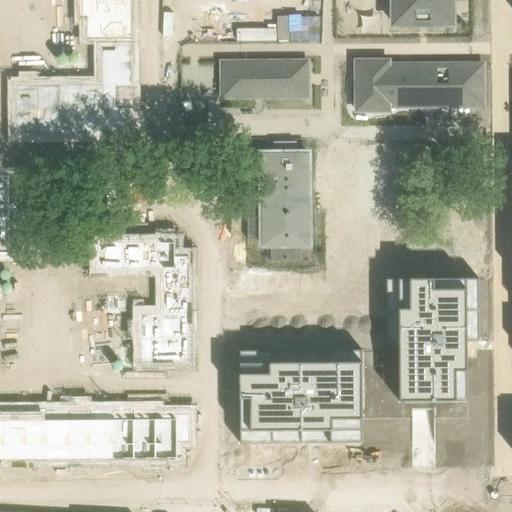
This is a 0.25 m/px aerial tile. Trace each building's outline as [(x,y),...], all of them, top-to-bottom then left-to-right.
[(81,0),(82,18),(87,18),(87,17),(132,16),(132,0),(81,0)] [(209,0),(210,10),(280,10),(280,0),(209,0)] [(394,0),(395,25),(453,24),(453,0),(394,0)] [(58,9),(45,9),(46,17),(58,17),(58,9)] [(132,16),(87,17),(87,18),(87,39),(132,39),(132,16)] [(58,17),(46,17),(46,25),(58,25),(58,17)] [(103,46),(101,46),(102,84),(102,94),(103,94),(103,135),(133,134),(133,107),(119,107),(118,88),(133,88),(132,45),(108,46),(108,50),(103,50),(103,46)] [(38,46),(30,46),(30,58),(38,58),(38,46)] [(46,46),(38,46),(38,58),(46,58),(46,46)] [(81,46),(73,46),(73,58),(81,58),(81,46)] [(89,46),(81,46),(81,58),(89,58),(89,46)] [(222,62),(222,98),(308,97),(308,61),(222,62)] [(389,61),(356,61),(356,111),(389,111),(389,107),(483,106),(483,64),(389,65),(389,61)] [(38,84),(15,85),(16,135),(38,135),(38,84)] [(60,84),(38,84),(38,135),(60,135),(60,84)] [(81,84),(60,84),(60,135),(82,135),(81,84)] [(102,84),(81,84),(82,135),(103,135),(103,94),(102,94),(102,84)] [(9,124),(0,123),(0,132),(9,132),(9,124)] [(262,159),(247,159),(248,239),(262,239),(262,246),(271,246),(271,261),(301,261),(301,246),(309,246),(309,153),(294,153),(294,144),(276,145),(276,153),(262,153),(262,159)] [(0,202),(10,202),(10,175),(0,175),(0,202)] [(10,202),(0,202),(0,227),(10,228),(10,202)] [(10,228),(0,227),(0,254),(10,254),(10,228)] [(124,242),(97,242),(97,270),(124,270),(124,242)] [(149,242),(124,242),(124,270),(149,270),(149,242)] [(176,242),(149,242),(149,270),(163,269),(163,268),(175,268),(175,256),(176,256),(176,242)] [(175,268),(163,268),(163,269),(163,289),(191,289),(190,256),(176,256),(175,256),(175,268)] [(273,351),(240,351),(240,366),(240,380),(240,399),(240,403),(241,444),(363,443),(363,418),(412,418),(412,409),(413,409),(433,409),(434,409),(434,418),(467,417),(467,401),(468,401),(467,341),(480,341),(479,279),(387,279),(387,342),(399,342),(399,351),(363,351),(363,350),(300,351),(288,351),(285,351),(273,351)] [(191,289),(163,289),(163,313),(163,314),(191,314),(191,289)] [(125,296),(97,296),(97,315),(125,315),(125,296)] [(163,313),(140,314),(140,339),(191,338),(191,314),(163,314),(163,313)] [(115,331),(103,331),(103,339),(115,339),(115,331)] [(191,338),(140,339),(141,364),(191,363),(191,338)] [(115,339),(103,339),(103,347),(115,347),(115,339)] [(155,370),(147,371),(147,383),(155,383),(155,370)] [(163,370),(155,370),(155,383),(163,383),(163,370)] [(25,371),(17,372),(17,384),(25,384),(25,371)] [(33,371),(25,371),(25,384),(33,384),(33,371)] [(68,371),(60,371),(60,383),(69,383),(68,371)] [(77,371),(68,371),(69,383),(77,383),(77,371)] [(112,371),(104,371),(104,383),(112,383),(112,371)] [(120,371),(112,371),(112,383),(120,383),(120,371)] [(70,409),(47,410),(47,460),(69,460),(69,419),(70,419),(70,409)] [(113,409),(90,409),(90,419),(91,460),(112,460),(112,419),(113,419),(113,409)] [(156,409),(132,409),(133,419),(134,419),(134,459),(155,459),(155,414),(156,414),(156,409)] [(26,410),(4,410),(4,460),(26,460),(26,410)] [(47,410),(26,410),(26,460),(47,460),(47,410)] [(156,414),(155,414),(155,459),(178,459),(178,442),(189,442),(189,413),(156,414)] [(70,419),(69,419),(69,460),(91,460),(90,419),(70,419)] [(113,419),(112,419),(112,460),(134,459),(134,419),(133,419),(113,419)]
